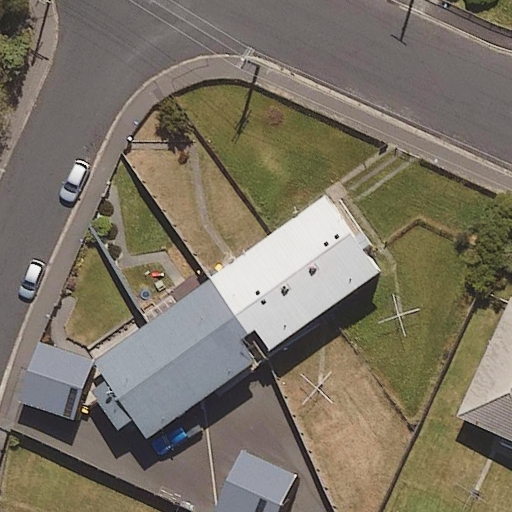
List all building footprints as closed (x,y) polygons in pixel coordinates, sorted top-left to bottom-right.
[(218,278),(272,353),(388,269),(335,195),(218,278)] [(272,353),(218,278),(102,361),(115,379),(99,390),(125,427),(142,415),(156,435),(272,353)] [(511,300),(459,417),(511,441),(511,300)] [(78,416),(99,359),(46,341),(26,398),(78,416)] [(284,511),(301,477),(249,453),(221,511),(222,511),(284,511)]
